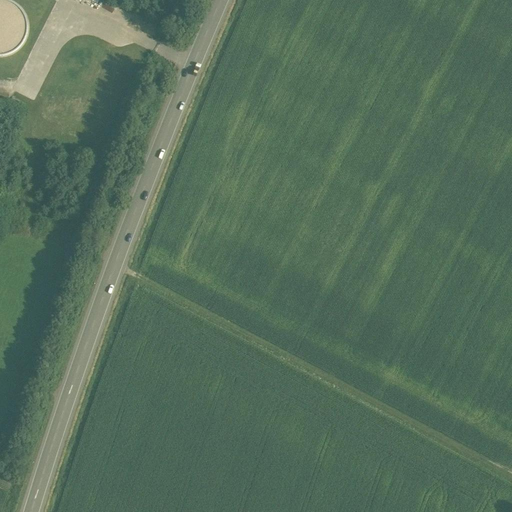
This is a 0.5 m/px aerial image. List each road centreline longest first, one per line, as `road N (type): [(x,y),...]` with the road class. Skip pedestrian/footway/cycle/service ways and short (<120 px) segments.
road 1 (secondary): [(221,0),(116,257),(30,511)]
road 2 (track): [(511,475),(116,257)]
